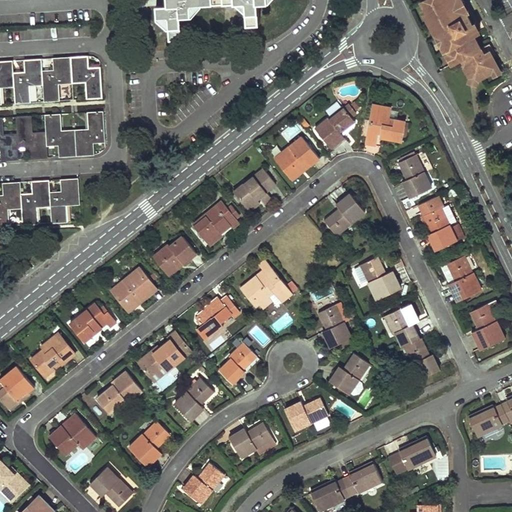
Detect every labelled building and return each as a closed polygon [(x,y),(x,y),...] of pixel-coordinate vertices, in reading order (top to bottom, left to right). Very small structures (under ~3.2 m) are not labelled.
[(169,28),(170,39),(181,39),(180,16),(191,15),(203,4),(233,2),(247,12),(248,24),(258,23),(257,0),(258,0),(167,0),(167,6),(157,7),(157,18),(169,28)] [(422,0),(423,1),(420,2),(426,13),(422,15),(432,32),(435,30),(439,37),(435,39),(439,46),(443,44),(449,56),(445,58),(449,65),(460,59),(470,79),(469,84),(475,85),(476,80),(493,72),(496,76),(501,73),(490,51),(484,54),(473,35),(480,32),(476,25),(473,26),(467,14),(469,12),(462,0),(422,0)] [(182,50),(181,39),(170,39),(170,50),(182,50)] [(71,57),(73,85),(86,84),(87,98),(102,97),(100,65),(91,66),(90,56),(71,57)] [(51,68),(42,69),(44,86),(44,101),(60,100),(59,86),(73,85),(71,57),(51,58),(51,68)] [(14,71),(15,88),(16,103),(31,102),(30,87),(44,86),(42,69),(42,59),(22,60),(23,70),(14,71)] [(0,103),(2,104),(1,89),(15,88),(14,71),(13,61),(0,61),(0,103)] [(362,105),(357,99),(353,102),(352,101),(348,105),(346,103),(318,126),(334,147),(348,135),(346,133),(357,124),(358,118),(355,114),(359,110),(358,108),(362,105)] [(398,111),(374,107),(367,143),(375,145),(377,136),(401,140),(404,121),(396,120),(398,111)] [(86,128),(75,129),(77,155),(94,154),(94,143),(105,142),(103,112),(85,113),(86,128)] [(46,131),(47,146),(57,146),(58,157),(77,155),(75,129),(62,130),(61,115),(45,116),(46,131)] [(17,117),(18,132),(19,149),(29,148),(30,159),(48,157),(47,146),(46,131),(33,131),(32,116),(17,117)] [(0,118),(0,155),(0,161),(19,159),(19,149),(18,132),(4,133),(3,118),(0,118)] [(322,155),(305,134),(279,155),(294,175),(306,165),(308,167),(322,155)] [(433,189),(417,156),(402,164),(410,181),(405,183),(413,199),(433,189)] [(279,182),(266,167),(238,190),(253,209),(262,201),(258,196),(261,194),(267,201),(274,195),(269,189),(279,182)] [(61,190),(50,191),(51,209),(52,224),(71,222),(70,208),(80,207),(78,179),(60,180),(61,190)] [(32,192),(21,193),(22,211),(23,225),(40,224),(40,210),(51,209),(50,191),(49,180),(31,182),(32,192)] [(2,194),(0,194),(0,226),(9,226),(9,211),(22,211),(21,193),(20,182),(2,183),(2,194)] [(365,212),(350,195),(337,206),(339,209),(326,221),(338,235),(365,212)] [(231,206),(226,199),(196,222),(213,244),(224,236),(221,232),(233,222),(236,225),(242,220),(239,217),(243,214),(235,203),(231,206)] [(438,251),(458,241),(443,209),(427,216),(435,233),(431,236),(438,251)] [(200,251),(186,234),(174,243),(173,242),(157,254),(169,269),(184,258),(186,262),(200,251)] [(459,299),(485,286),(477,268),(475,269),(467,253),(449,261),(457,278),(450,281),(459,299)] [(387,274),(379,257),(361,265),(377,300),(401,289),(393,271),(387,274)] [(265,270),(242,289),(260,311),(269,304),(274,310),(293,293),(265,260),(260,264),(265,270)] [(160,286),(143,265),(139,268),(140,269),(130,278),(128,276),(114,288),(131,309),(160,286)] [(229,296),(223,300),(219,296),(205,307),(207,309),(199,315),(202,319),(198,322),(201,326),(198,329),(206,340),(225,325),(222,322),(232,314),(235,317),(241,311),(229,296)] [(481,348),(508,335),(495,307),(501,304),(498,297),(472,310),(480,326),(472,330),(481,348)] [(119,319),(107,303),(103,306),(98,300),(73,321),(87,339),(110,321),(113,324),(119,319)] [(352,338),(336,305),(319,313),(327,329),(323,332),(331,348),(352,338)] [(406,347),(420,340),(413,325),(410,326),(402,309),(386,317),(396,337),(398,336),(403,348),(406,347)] [(287,312),(272,324),(278,331),(293,320),(287,312)] [(67,344),(58,332),(44,343),(46,345),(33,355),(40,364),(42,362),(47,370),(59,360),(57,357),(60,355),(64,360),(71,354),(72,355),(78,351),(70,342),(67,344)] [(159,346),(140,362),(152,376),(164,366),(167,369),(190,351),(175,333),(168,338),(169,340),(160,347),(159,346)] [(430,357),(422,339),(420,340),(406,347),(415,367),(418,365),(424,377),(440,370),(433,356),(430,357)] [(256,356),(243,343),(228,358),(229,360),(220,370),(233,382),(245,371),(243,369),(256,356)] [(372,363),(356,353),(345,369),(341,366),(331,380),(351,394),(352,393),(355,395),(361,394),(365,388),(364,383),(360,380),(372,363)] [(37,385),(20,364),(0,379),(0,392),(11,406),(21,398),(22,400),(32,392),(31,390),(37,385)] [(111,387),(97,398),(109,412),(121,402),(123,405),(142,390),(126,371),(112,382),(116,387),(113,389),(111,387)] [(214,390),(201,378),(176,404),(191,420),(204,407),(201,403),(214,390)] [(511,396),(507,399),(509,403),(502,406),(510,421),(511,419),(511,396)] [(302,401),(286,409),(296,430),(329,414),(321,398),(305,406),(302,401)] [(510,421),(502,406),(495,409),(494,405),(469,417),(478,436),(510,421)] [(97,436),(77,411),(52,432),(68,452),(79,443),(83,448),(97,436)] [(171,432),(159,420),(145,433),(145,432),(131,446),(150,464),(163,451),(158,445),(171,432)] [(277,444),(264,423),(248,432),(246,428),(230,438),(242,458),(258,449),(261,454),(277,444)] [(400,453),(389,458),(396,473),(408,467),(408,469),(437,456),(428,436),(399,450),(400,453)] [(0,486),(12,499),(29,482),(17,469),(14,471),(0,456),(0,486)] [(350,475),(344,478),(351,495),(383,480),(374,461),(349,472),(350,475)] [(447,461),(438,461),(438,478),(447,478),(447,461)] [(226,474),(212,463),(201,478),(196,474),(185,488),(204,503),(226,474)] [(135,491),(109,465),(92,482),(105,495),(108,491),(122,504),(135,491)] [(351,495),(344,478),(336,481),(335,479),(311,489),(321,510),(345,499),(344,498),(351,495)] [(40,492),(20,511),(56,511),(53,509),(55,507),(40,492)]
